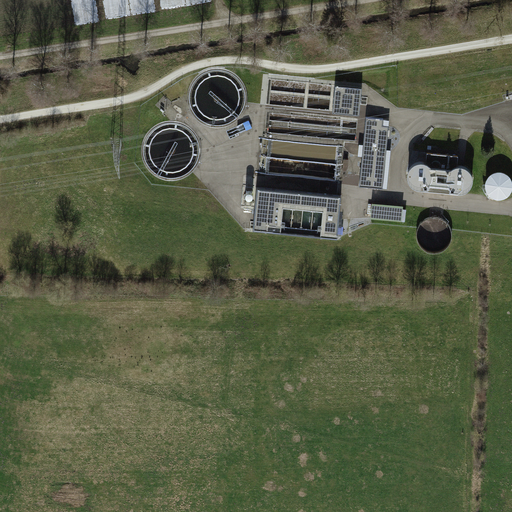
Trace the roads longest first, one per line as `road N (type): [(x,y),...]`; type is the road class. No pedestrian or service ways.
road 1 (track): [(0,119),(145,94),(185,68),(219,60),(309,71),(511,40)]
road 2 (track): [(0,56),(360,0)]
